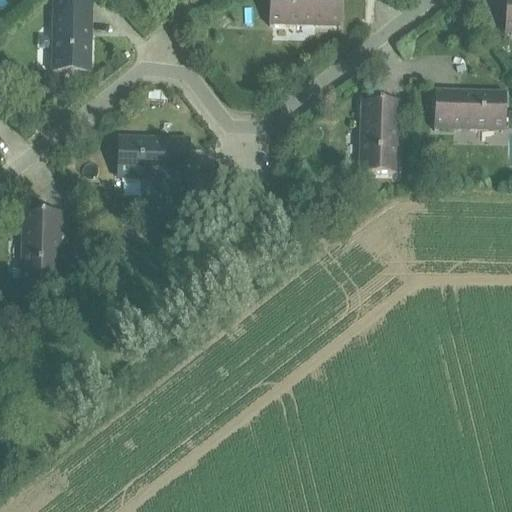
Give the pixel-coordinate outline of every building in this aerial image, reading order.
[(269,0),(269,28),(340,30),(340,0),(269,0)] [(53,4),(51,76),(72,76),(72,80),(80,80),(80,76),(91,76),(93,5),(53,4)] [(435,93),(435,133),(505,135),(506,95),(435,93)] [(360,105),(359,177),(380,177),(380,180),(388,180),(388,178),(399,178),(400,131),(403,128),(404,105),(360,105)] [(119,140),(118,181),(189,184),(190,142),(119,140)] [(22,216),(20,287),(42,288),(42,291),(49,292),(49,289),(60,289),(61,242),(63,240),(64,216),(40,215),(40,217),(22,216)] [(328,218),(317,228),(325,237),(336,228),(328,218)] [(143,227),(129,227),(129,243),(144,243),(143,227)]
